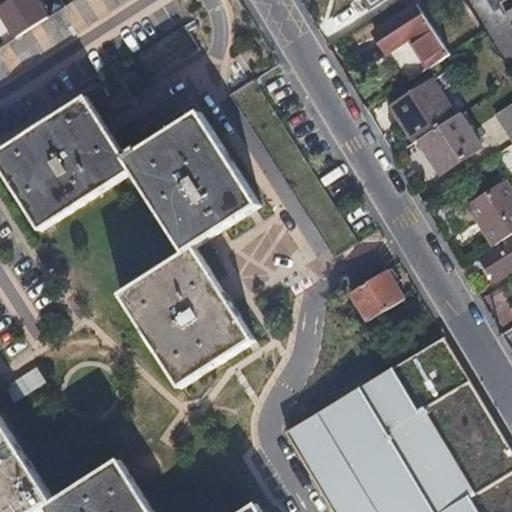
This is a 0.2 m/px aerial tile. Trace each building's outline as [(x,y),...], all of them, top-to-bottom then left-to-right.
[(75,0),(51,15),(20,35),(0,47),(0,79),(1,78),(4,80),(106,15),(128,0),(75,0)] [(20,35),(51,15),(41,0),(14,0),(2,8),(20,35)] [(412,34),(433,66),(452,54),(420,7),(376,31),(387,49),(412,34)] [(154,78),(199,49),(184,25),(139,54),(154,78)] [(300,64),(268,83),(311,156),(343,137),(300,64)] [(361,241),(255,78),(231,94),(336,257),(361,241)] [(394,105),(416,142),(421,138),(457,116),(434,80),(394,105)] [(128,160),(86,96),(0,152),(0,167),(41,229),(136,170),(189,252),(124,295),(182,387),(257,339),(198,246),(261,204),(202,111),(128,160)] [(511,106),(499,114),(511,134),(511,106)] [(457,116),(421,138),(443,171),(481,148),(461,114),(457,116)] [(469,203),(495,244),(511,233),(511,189),(506,181),(469,203)] [(511,233),(495,244),(479,255),(495,280),(511,270),(511,233)] [(386,271),(352,293),(369,321),(404,299),(386,271)] [(511,511),(511,441),(446,335),(298,427),(350,511),(511,511)] [(40,368),(9,387),(18,402),(49,383),(40,368)] [(264,511),(259,504),(246,511),(156,511),(122,458),(57,500),(0,413),(0,511),(44,511),(48,510),(49,511),(264,511)]
